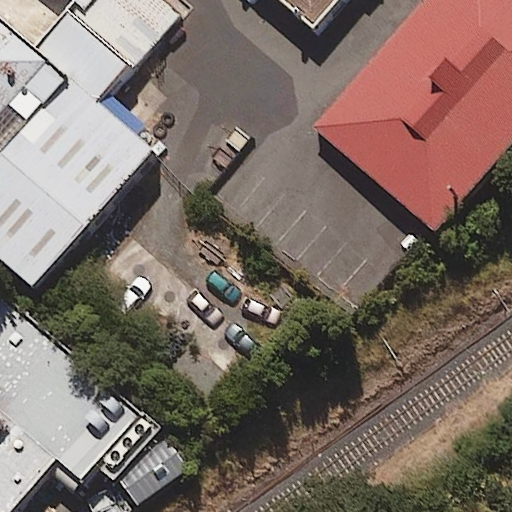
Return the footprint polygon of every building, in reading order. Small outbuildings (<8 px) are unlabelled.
[(193,24),(164,0),(45,0),(83,32),(46,75),(105,125),(193,24)] [(371,0),(255,0),(321,57),(371,0)] [(511,205),(511,0),(444,0),(326,137),(466,258),(511,205)] [(0,172),(2,174),(64,102),(0,46),(0,172)] [(153,179),(64,102),(0,175),(0,279),(37,312),(153,179)] [(166,430),(0,286),(0,511),(40,511),(70,478),(102,505),(166,430)]
